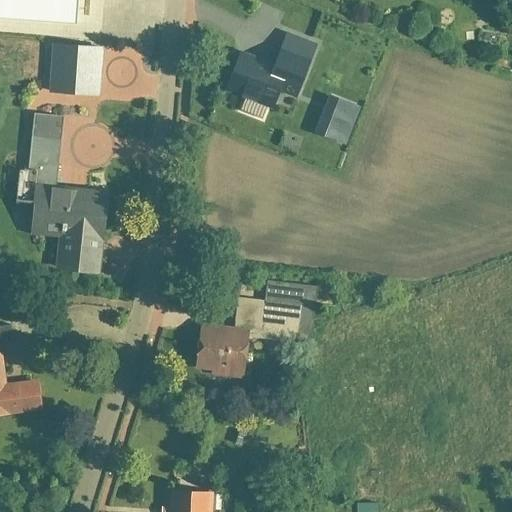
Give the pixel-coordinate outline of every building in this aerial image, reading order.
[(0,0),(0,16),(75,22),(76,0),(0,0)] [(349,0),(381,11),(384,0),(349,0)] [(237,54),(223,89),(275,110),(282,93),(298,99),(319,47),(287,35),(273,68),(237,54)] [(52,45),(50,95),(97,96),(98,47),(52,45)] [(62,148),(32,144),(21,234),(102,244),(109,190),(57,184),(62,148)] [(305,304),(244,293),(237,331),(299,342),(305,304)] [(204,329),(198,369),(247,377),(253,336),(204,329)] [(0,417),(2,418),(49,415),(48,384),(11,387),(9,356),(0,356),(0,417)] [(212,511),(212,494),(169,496),(169,511),(212,511)]
